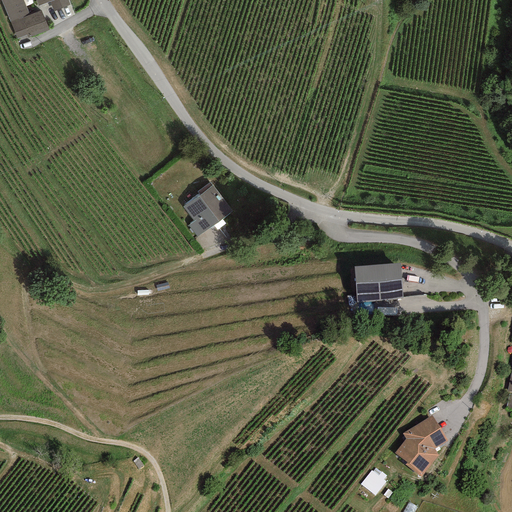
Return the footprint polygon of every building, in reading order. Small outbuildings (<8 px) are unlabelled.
[(28,38),(49,30),(41,10),(29,15),(22,0),(0,0),(17,39),(27,35),(28,38)] [(50,2),(53,12),(69,5),(66,0),(35,0),(38,6),(50,2)] [(187,225),(197,237),(233,211),(212,185),(183,207),(193,221),(187,225)] [(400,263),(354,266),(357,302),(403,299),(400,263)] [(434,449),(447,441),(431,415),(402,434),(405,439),(394,453),(407,463),(405,465),(421,477),(438,455),(434,449)] [(374,495),(387,480),(373,467),(360,482),(374,495)]
